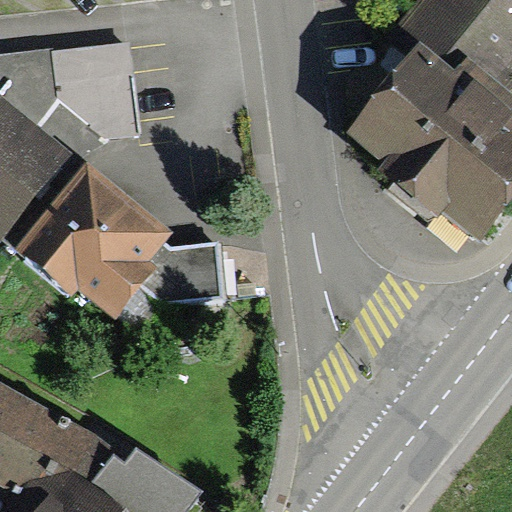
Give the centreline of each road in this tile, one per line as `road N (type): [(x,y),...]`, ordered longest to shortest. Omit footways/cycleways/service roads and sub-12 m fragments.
road 1 (residential): [(284,0),(325,286),(350,356),(385,416),(413,443)]
road 2 (primary): [(413,443),(511,320)]
